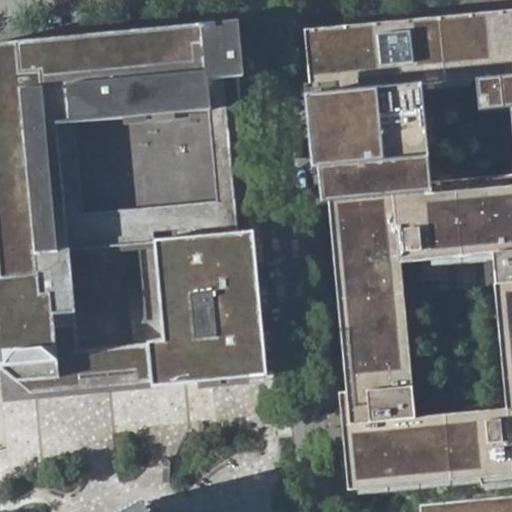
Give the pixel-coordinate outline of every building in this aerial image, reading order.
[(511,13),(310,32),(317,97),(437,87),(449,193),(328,206),(358,492),(511,476),(511,13)] [(0,39),(0,368),(24,388),(163,375),(164,381),(265,372),(233,24),(0,39)] [(437,87),(317,97),(322,150),(328,206),(449,193),(437,87)] [(24,388),(0,368),(0,377),(2,397),(164,381),(163,375),(24,388)] [(511,511),(511,497),(422,506),(422,511),(511,511)] [(148,511),(142,500),(120,511),(148,511)]
